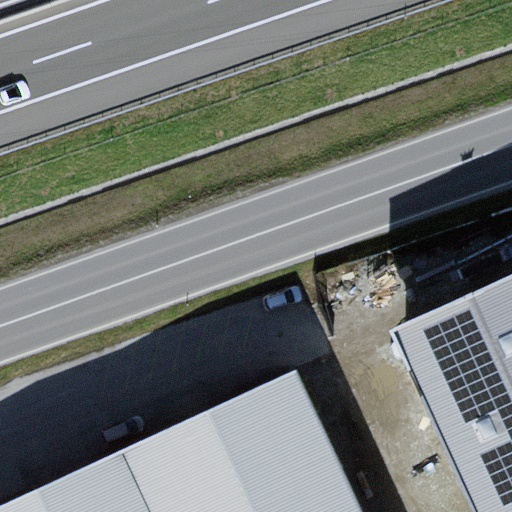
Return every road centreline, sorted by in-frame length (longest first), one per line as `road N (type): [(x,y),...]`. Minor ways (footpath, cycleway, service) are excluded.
road 1 (tertiary): [(0,323),(511,144)]
road 2 (motorway): [(0,76),(219,0)]
